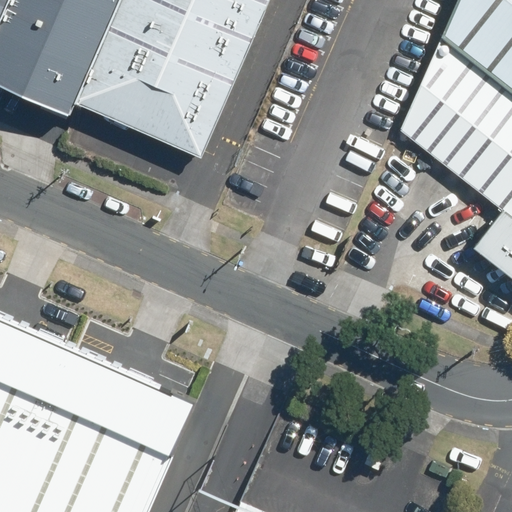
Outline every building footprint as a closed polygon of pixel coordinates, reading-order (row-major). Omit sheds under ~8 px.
[(5,0),(0,12),(0,77),(76,112),(82,98),(125,0),(5,0)] [(125,0),(82,98),(201,151),(267,0),(125,0)] [(511,0),(461,0),(447,31),(511,82),(511,0)] [(511,82),(447,31),(400,128),(511,212),(511,82)] [(511,225),(498,214),(470,249),(511,283),(511,225)] [(0,322),(0,511),(145,511),(192,406),(0,322)] [(265,511),(237,500),(232,511),(265,511)]
